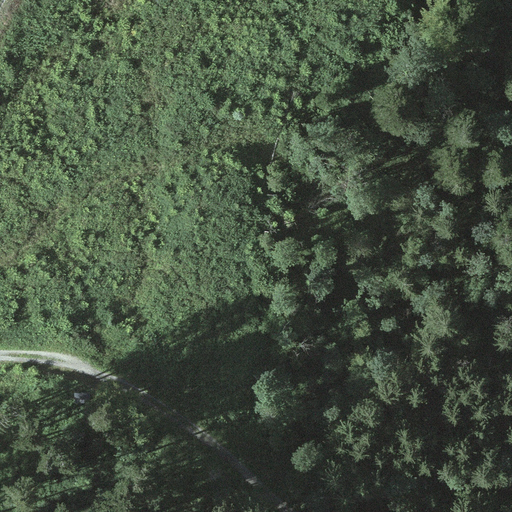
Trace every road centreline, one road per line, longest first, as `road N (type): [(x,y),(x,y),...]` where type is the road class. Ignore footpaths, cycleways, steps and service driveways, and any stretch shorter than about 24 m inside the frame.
road 1 (track): [(0,349),(117,370),(184,408),(293,511)]
road 2 (track): [(0,258),(193,147),(238,136),(265,147),(279,172)]
